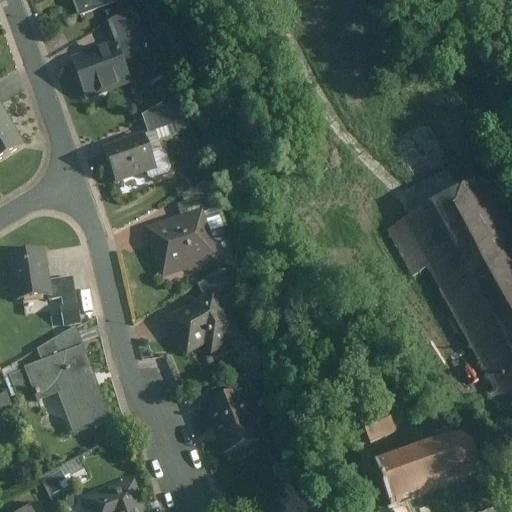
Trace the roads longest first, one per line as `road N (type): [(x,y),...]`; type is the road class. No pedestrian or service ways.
road 1 (residential): [(73,177),(102,248),(130,377),(186,511)]
road 2 (residential): [(73,177),(13,0)]
